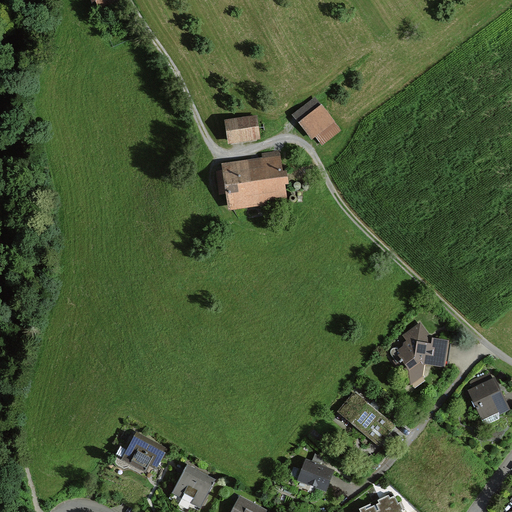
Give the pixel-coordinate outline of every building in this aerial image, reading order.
[(337,131),(312,101),(293,116),(318,146),(337,131)] [(258,115),(227,119),(230,143),(261,139),(258,115)] [(263,158),(218,165),(222,193),(228,192),(231,210),(289,200),(286,182),(292,181),(290,170),(284,171),(281,150),(262,153),(263,158)] [(449,341),(432,338),(423,326),(389,348),(411,381),(429,369),(425,364),(445,367),(449,341)] [(495,377),(471,389),(485,419),(510,407),(495,377)] [(396,428),(354,393),(337,413),(378,448),(396,428)] [(485,425),(501,419),(499,414),(484,420),(485,425)] [(165,455),(134,439),(122,461),(146,474),(149,468),(156,472),(165,455)] [(335,470),(306,460),(299,479),(328,489),(335,470)] [(215,478),(187,465),(173,494),(201,507),(215,478)] [(403,511),(396,496),(360,511),(403,511)] [(265,511),(266,511),(240,497),(231,511),(265,511)]
